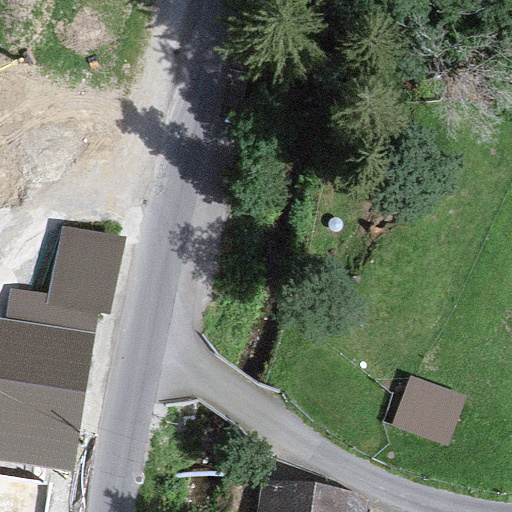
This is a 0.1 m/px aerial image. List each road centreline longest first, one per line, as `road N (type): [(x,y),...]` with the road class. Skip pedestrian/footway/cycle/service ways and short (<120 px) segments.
road 1 (unclassified): [(117,511),(146,345),(226,0)]
road 2 (track): [(444,511),(375,484),(146,345)]
